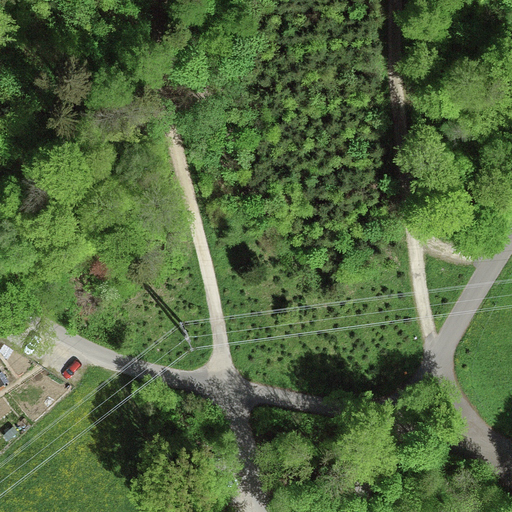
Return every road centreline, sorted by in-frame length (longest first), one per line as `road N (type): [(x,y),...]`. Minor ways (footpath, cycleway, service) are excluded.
road 1 (track): [(393,0),(411,225),(437,361)]
road 2 (residential): [(227,388),(111,359),(0,296)]
road 3 (residential): [(511,227),(437,361),(395,416)]
road 4 (residential): [(227,388),(395,416)]
road 5 (track): [(511,470),(456,406),(437,361)]
